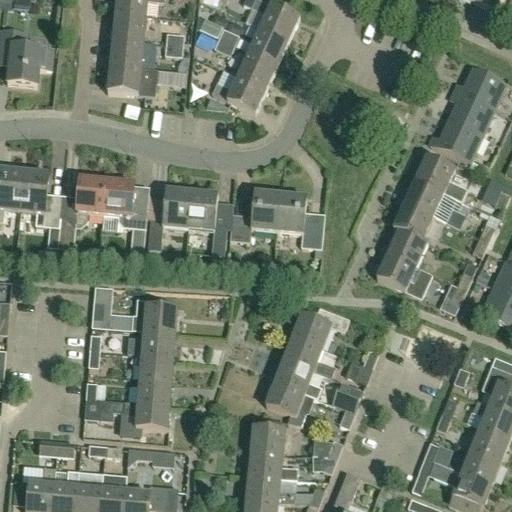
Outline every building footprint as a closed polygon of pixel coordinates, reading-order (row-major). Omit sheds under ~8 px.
[(31,0),(0,0),(0,12),(30,16),(31,0)] [(164,0),(117,0),(117,3),(115,17),(146,21),(147,6),(163,8),(164,0)] [(173,0),(173,8),(194,10),(195,0),(173,0)] [(475,0),(472,6),(497,18),(504,0),(475,0)] [(260,34),(288,48),(299,23),(270,10),(270,11),(256,4),(251,14),(266,21),(260,34)] [(143,47),(146,21),(115,17),(112,44),(143,47)] [(219,45),(234,52),(239,42),(224,34),(219,45)] [(277,72),(288,48),(260,34),(249,59),(277,72)] [(56,56),(40,54),(25,53),(27,40),(0,37),(0,71),(8,72),(6,88),(36,92),(38,77),(54,79),(56,56)] [(166,50),(183,52),(184,41),(167,39),(166,50)] [(140,74),(143,47),(112,44),(109,71),(140,74)] [(230,62),(234,52),(219,45),(214,55),(230,62)] [(182,63),(183,52),(166,50),(164,61),(182,63)] [(266,95),(277,72),(249,59),(238,82),(266,95)] [(157,76),(140,74),(109,71),(107,88),(106,97),(138,101),(137,100),(144,101),(153,102),(155,90),(157,76)] [(454,98),(494,116),(506,90),(473,74),(464,93),(458,90),(454,98)] [(254,120),(266,95),(238,82),(231,96),(216,89),(211,99),(227,107),(229,108),(254,120)] [(482,142),(494,116),(454,98),(451,106),(457,109),(449,127),(482,142)] [(472,166),(482,142),(449,127),(440,145),(434,142),(430,150),(459,164),(470,169),(472,166)] [(468,196),(449,187),(455,174),(427,161),(416,185),(461,206),(468,196)] [(20,217),(23,179),(6,177),(0,176),(0,228),(2,229),(3,216),(20,217)] [(59,234),(60,223),(62,201),(45,200),(47,181),(23,179),(20,217),(35,219),(34,231),(50,233),(59,234)] [(103,221),(107,187),(79,184),(77,203),(75,225),(60,223),(59,234),(57,253),(72,255),(74,234),(81,235),(88,230),(89,220),(103,221)] [(511,194),(511,193),(489,184),(480,204),(503,215),(511,194)] [(460,207),(461,206),(416,185),(404,210),(432,223),(444,229),(451,214),(456,217),(460,207)] [(146,221),(131,219),(133,193),(134,189),(107,187),(103,221),(119,223),(118,228),(123,234),(132,235),(130,261),(142,262),(145,233),(146,224),(146,221)] [(146,221),(148,203),(148,195),(133,193),(131,219),(146,221)] [(188,236),(192,198),(166,195),(165,205),(163,226),(150,224),(147,254),(160,256),(162,233),(188,236)] [(217,200),(192,198),(188,236),(215,238),(213,262),(225,263),(227,237),(231,237),(231,233),(214,231),(216,210),(217,200)] [(276,238),(280,201),(254,198),(252,215),(251,222),(232,220),(231,233),(231,237),(230,246),(249,248),(251,236),(276,238)] [(77,203),(62,201),(60,223),(75,225),(77,203)] [(280,201),(276,238),(302,241),(301,253),(321,255),(324,220),(310,219),(304,218),(305,203),(280,201)] [(146,224),(150,224),(163,226),(165,205),(148,203),(146,221),(146,224)] [(231,233),(232,220),(233,212),(216,210),(214,231),(231,233)] [(421,246),(432,223),(404,210),(394,233),(399,236),(421,246)] [(451,214),(444,229),(460,236),(466,222),(456,217),(451,214)] [(119,223),(103,221),(102,237),(123,239),(123,234),(118,228),(119,223)] [(433,252),(444,229),(432,223),(421,246),(427,248),(433,252)] [(478,244),(487,248),(494,234),(484,230),(478,244)] [(59,234),(50,233),(48,252),(57,253),(59,234)] [(427,248),(421,246),(399,236),(387,259),(415,272),(427,248)] [(484,255),(487,248),(478,244),(472,258),(481,262),(484,255)] [(376,284),(404,297),(422,305),(433,281),(415,272),(387,259),(376,284)] [(142,262),(130,261),(129,273),(141,273),(142,262)] [(511,268),(507,266),(495,292),(511,300),(511,268)] [(468,268),(463,278),(472,282),(476,272),(468,268)] [(457,292),(465,296),(472,282),(463,278),(457,292)] [(465,296),(457,292),(451,289),(439,313),(454,320),(465,296)] [(511,300),(495,292),(482,319),(511,333),(511,300)] [(132,337),(133,325),(111,323),(113,296),(95,294),(94,297),(91,333),(132,337)] [(0,309),(0,324),(8,325),(10,309),(0,308),(0,309)] [(133,325),(132,337),(143,337),(145,313),(156,314),(156,311),(137,309),(136,325),(133,325)] [(176,340),(178,316),(156,314),(145,313),(143,337),(159,339),(176,340)] [(322,355),(331,334),(344,339),(350,326),(320,314),(315,327),(301,321),(292,344),(322,355)] [(0,340),(7,341),(8,325),(0,324),(0,340)] [(176,340),(159,339),(143,337),(143,348),(141,361),(159,363),(174,364),(176,340)] [(90,357),(100,358),(101,342),(91,341),(90,357)] [(318,367),(322,355),(292,344),(283,367),(313,378),(323,382),(331,385),(335,374),(318,367)] [(127,347),(127,360),(141,361),(143,348),(127,347)] [(99,374),(100,358),(90,357),(88,373),(99,374)] [(363,371),(373,375),(379,361),(369,357),(363,371)] [(174,364),(159,363),(141,361),(139,385),(159,387),(172,388),(174,364)] [(491,372),(511,380),(511,369),(495,362),(491,372)] [(319,393),(323,382),(313,378),(283,367),(275,389),(314,404),(317,405),(322,394),(319,393)] [(363,371),(351,367),(346,381),(367,390),(373,375),(363,371)] [(489,412),(511,421),(511,395),(511,392),(511,380),(491,372),(482,396),(493,401),(489,412)] [(454,389),(463,393),(469,377),(460,374),(454,389)] [(159,387),(139,385),(137,409),(170,411),(172,388),(159,387)] [(266,411),(289,420),(286,429),(301,432),(306,420),(309,419),(314,404),(275,389),(274,390),(270,389),(266,400),(270,401),(266,411)] [(340,389),(331,411),(345,416),(340,431),(349,435),(364,398),(340,389)] [(85,405),(95,406),(97,391),(87,390),(85,405)] [(442,419),(452,423),(457,409),(448,404),(442,419)] [(85,405),(84,428),(112,430),(113,420),(121,421),(137,422),(135,442),(142,443),(167,445),(170,411),(137,409),(95,406),(85,405)] [(511,441),(511,421),(489,412),(477,408),(473,419),(484,424),(480,434),(510,446),(511,441)] [(445,438),(452,423),(442,419),(436,435),(445,438)] [(484,424),(473,419),(468,429),(480,434),(484,424)] [(141,447),(142,443),(135,442),(137,422),(121,421),(119,445),(141,447)] [(251,458),(283,461),(285,437),(253,434),(251,458)] [(501,469),(510,446),(480,434),(471,457),(501,469)] [(329,462),(337,465),(343,451),(334,447),(334,449),(314,447),(312,462),(329,462)] [(57,459),(58,449),(41,448),(40,458),(57,459)] [(58,449),(57,459),(72,460),(73,450),(58,449)] [(430,449),(424,463),(433,467),(439,453),(430,449)] [(105,463),(105,453),(89,452),(88,462),(105,463)] [(105,453),(105,463),(120,464),(121,454),(105,453)] [(433,467),(447,473),(453,458),(439,453),(433,467)] [(173,472),(174,459),(129,455),(128,474),(139,465),(152,467),(152,470),(173,472)] [(492,491),(501,469),(471,457),(462,479),(473,483),(492,491)] [(282,474),(283,461),(251,458),(249,482),(280,485),(296,486),(297,476),(282,474)] [(331,480),(337,465),(329,462),(312,462),(313,477),(323,477),(331,480)] [(424,463),(418,479),(427,482),(428,481),(456,492),(448,511),(449,511),(483,511),(484,510),(492,491),(473,483),(462,479),(447,473),(433,467),(424,463)] [(55,491),(56,475),(44,474),(42,490),(29,489),(27,511),(52,511),(54,491),(55,491)] [(54,491),(52,511),(76,511),(78,493),(79,493),(79,479),(68,478),(67,492),(55,491),(54,491)] [(349,511),(350,511),(361,485),(347,479),(333,511),(349,511)] [(427,482),(418,479),(411,497),(420,500),(427,482)] [(102,495),(100,511),(124,511),(126,497),(127,481),(116,481),(115,496),(102,495)] [(279,498),(280,485),(249,482),(246,506),(278,509),(294,511),(310,511),(310,510),(315,511),(318,511),(324,498),(316,495),(314,500),(295,499),(279,498)] [(295,499),(296,486),(280,485),(279,498),(295,499)] [(10,511),(27,511),(29,489),(12,487),(11,498),(10,511)] [(162,511),(164,493),(153,492),(149,496),(149,499),(126,497),(124,511),(162,511)] [(78,493),(76,511),(100,511),(102,495),(79,493),(78,493)] [(164,493),(162,511),(177,511),(178,500),(179,495),(164,493)] [(396,499),(382,493),(379,503),(393,508),(396,499)]
